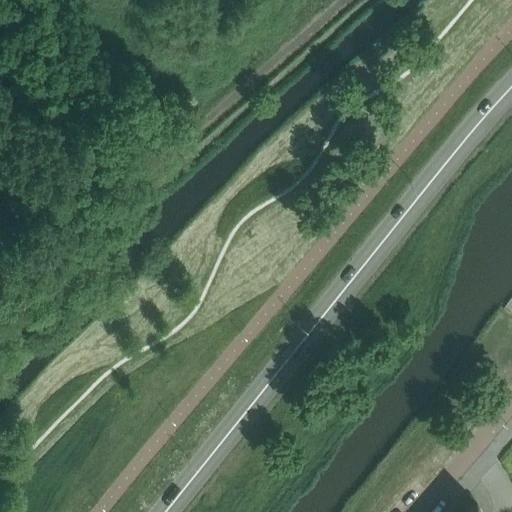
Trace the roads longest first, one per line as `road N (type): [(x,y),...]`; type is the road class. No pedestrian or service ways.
road 1 (secondary): [(165,511),(511,89)]
road 2 (residential): [(418,511),(511,405)]
